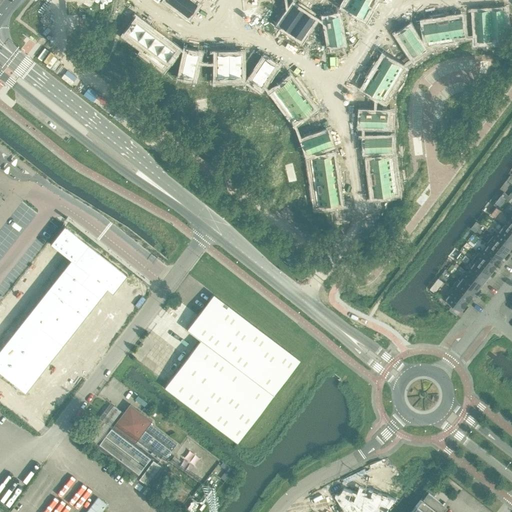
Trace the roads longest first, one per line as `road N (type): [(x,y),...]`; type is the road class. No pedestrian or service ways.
road 1 (residential): [(56,0),(59,54),(327,267)]
road 2 (unclassified): [(37,452),(211,228)]
road 3 (residential): [(327,267),(352,282),(373,274),(511,93)]
road 4 (tertiary): [(159,188),(142,162),(0,47)]
road 5 (tertiary): [(0,76),(128,174),(159,188)]
road 6 (unclassified): [(280,511),(405,414)]
